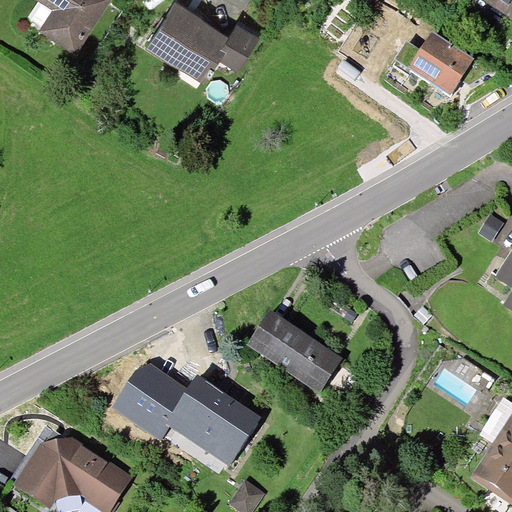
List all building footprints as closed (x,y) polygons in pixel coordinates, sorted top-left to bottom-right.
[(72,49),(104,0),(42,0),(55,8),(42,29),(72,49)] [(511,0),(490,0),(511,13),(511,0)] [(227,38),(173,3),(147,44),(178,64),(182,58),(204,72),(203,73),(207,75),(212,68),(209,67),(217,56),(235,68),(255,39),(234,26),(227,38)] [(459,83),(462,85),(467,77),(475,83),(490,74),(471,62),(469,65),(430,40),(419,57),(405,47),(391,69),(407,79),(409,75),(448,100),(459,83)] [(511,260),(498,281),(511,290),(511,260)] [(326,357),(279,327),(260,356),(306,386),(326,357)] [(212,399),(213,397),(194,385),(173,417),(214,444),(208,453),(228,466),(254,427),(212,399)] [(475,478),(511,502),(511,500),(511,424),(475,478)] [(106,511),(126,482),(44,429),(26,458),(31,461),(15,487),(9,483),(9,484),(48,509),(53,501),(78,496),(102,511),(106,511)] [(231,506),(239,511),(248,511),(259,497),(244,487),(231,506)]
